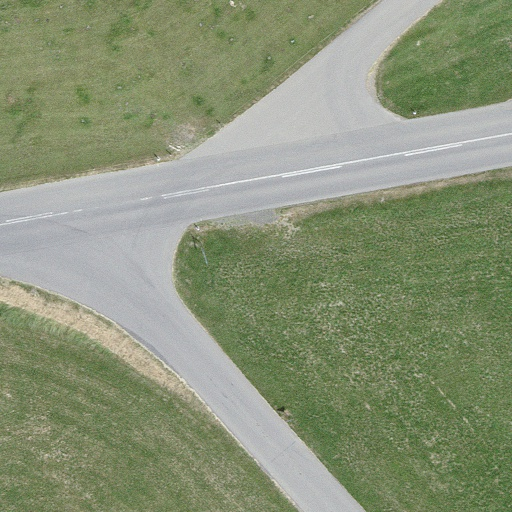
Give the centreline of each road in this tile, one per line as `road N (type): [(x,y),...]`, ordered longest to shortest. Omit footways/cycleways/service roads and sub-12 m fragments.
road 1 (tertiary): [(511,134),(45,218)]
road 2 (unclassified): [(45,218),(213,370),(335,511)]
